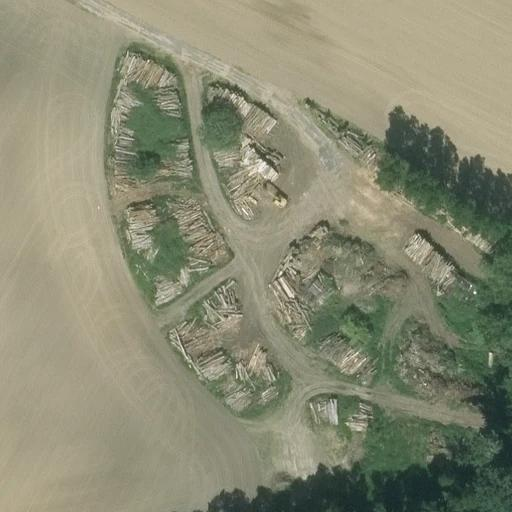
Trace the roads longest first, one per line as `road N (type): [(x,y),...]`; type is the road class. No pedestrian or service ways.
road 1 (track): [(192,62),(206,189),(238,258),(309,362)]
road 2 (track): [(233,246),(307,211),(322,162),(317,137),(192,62)]
road 3 (track): [(84,0),(192,62)]
